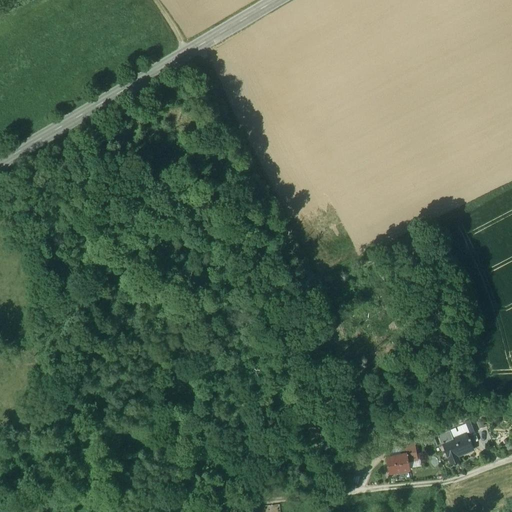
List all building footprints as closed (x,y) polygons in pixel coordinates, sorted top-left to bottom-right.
[(473,418),(465,421),(470,433),(478,430),(473,418)] [(449,431),(437,436),(440,443),(442,444),(453,439),(449,431)] [(453,439),(442,444),(447,457),(448,457),(452,464),(459,461),(456,453),(463,450),(465,453),(474,449),(470,440),(471,440),(470,438),(469,439),(466,434),(453,439)] [(401,455),(387,458),(389,473),(410,469),(409,462),(416,460),(412,441),(397,444),(398,448),(400,448),(401,455)] [(363,463),(352,462),(351,476),(363,477),(363,463)]
